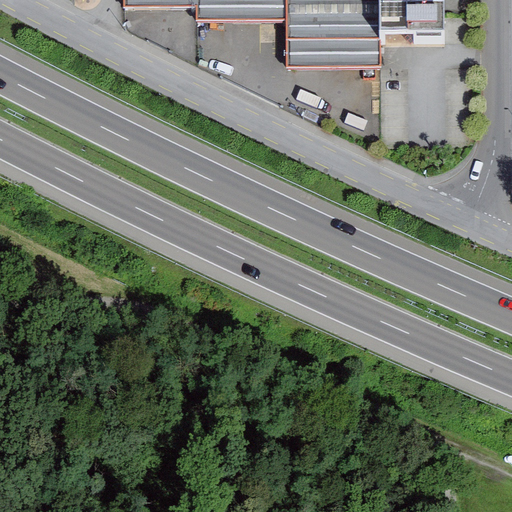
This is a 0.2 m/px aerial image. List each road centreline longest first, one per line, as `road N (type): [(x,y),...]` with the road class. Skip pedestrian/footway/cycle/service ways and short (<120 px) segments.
road 1 (trunk): [(511,317),(0,75)]
road 2 (trunk): [(0,140),(511,378)]
road 3 (track): [(0,301),(88,299),(494,456)]
road 4 (tertiary): [(16,0),(468,224)]
road 5 (residential): [(468,224),(494,145),(493,0)]
